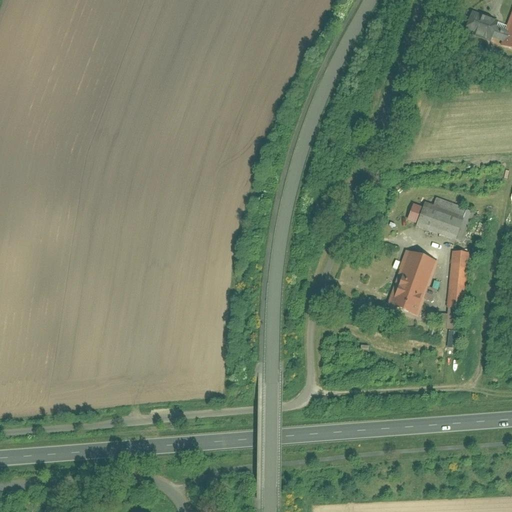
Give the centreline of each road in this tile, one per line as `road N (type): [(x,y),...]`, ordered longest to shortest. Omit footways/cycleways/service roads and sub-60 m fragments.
road 1 (unclassified): [(0,429),(301,404),(311,384),(313,311),(429,0)]
road 2 (tertiary): [(373,0),(303,142),(282,224),(271,327),(271,511)]
road 3 (primary): [(511,421),(0,459)]
road 4 (track): [(308,394),(469,387),(511,201)]
road 5 (unclassified): [(186,511),(156,483),(0,488)]
